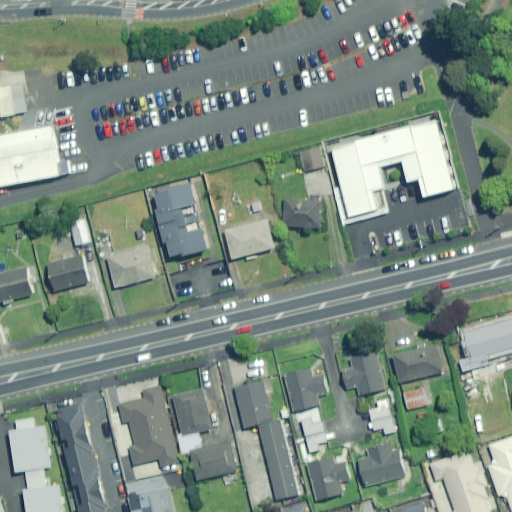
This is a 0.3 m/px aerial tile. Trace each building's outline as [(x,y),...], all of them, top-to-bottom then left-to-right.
[(0,189),(67,177),(57,124),(0,134),(0,107),(2,107),(4,116),(28,111),(22,83),(0,87),(0,189)] [(440,121),(334,149),(354,223),(384,215),(378,191),(394,187),(389,170),(406,166),(410,182),(421,180),(428,203),(460,195),(440,121)] [(300,154),(305,173),(325,168),(320,149),(300,154)] [(184,260),(208,253),(200,223),(185,227),(183,220),(198,216),(189,186),(181,188),(180,185),(166,189),(167,192),(165,193),(165,194),(153,197),(157,213),(154,214),(163,247),(167,247),(171,262),(183,258),(184,260)] [(321,231),(323,203),(320,203),(321,199),(314,199),(314,203),(285,200),(283,228),(321,231)] [(75,248),(90,244),(84,220),(69,224),(75,248)] [(267,221),(225,232),(233,262),(275,251),(267,221)] [(28,238),(25,225),(12,228),(15,241),(28,238)] [(115,290),(156,279),(149,248),(107,259),(115,290)] [(54,294),(90,285),(82,256),(47,265),(54,294)] [(0,305),(34,297),(26,268),(0,274),(0,305)] [(511,321),(465,334),(472,359),(460,362),(463,374),(470,372),(472,382),(498,375),(495,364),(489,366),(487,357),(511,349),(511,321)] [(445,375),(438,346),(394,355),(401,384),(445,375)] [(383,392),(375,355),(352,360),(354,372),(341,375),(345,392),(357,389),(359,397),(383,392)] [(309,373),(287,378),(289,383),(285,384),(292,414),(320,407),(318,398),(326,396),(322,377),(310,380),(309,373)] [(272,423),(263,384),(235,390),(245,430),(258,427),(276,502),(297,497),(279,421),(272,423)] [(180,471),(162,388),(145,392),(147,400),(119,406),(124,430),(130,429),(134,447),(129,448),(136,481),(180,471)] [(429,406),(424,389),(404,395),(409,411),(429,406)] [(213,431),(203,390),(173,397),(182,436),(178,436),(183,455),(191,454),(197,482),(238,473),(231,443),(202,449),(198,435),(213,431)] [(506,424),(500,397),(470,403),(476,431),(506,424)] [(77,501),(80,511),(113,511),(86,398),(56,406),(75,488),(81,486),(84,499),(77,501)] [(396,433),(386,400),(377,403),(379,409),(369,412),(374,432),(383,430),(385,436),(396,433)] [(326,443),(321,418),(302,422),(309,454),(318,452),(317,446),(326,443)] [(52,468),(45,428),(35,429),(33,419),(15,422),(17,432),(9,434),(16,474),(25,473),(27,481),(28,492),(23,493),(25,511),(63,511),(60,488),(50,489),(49,481),(46,481),(45,476),(44,470),(52,468)] [(444,433),(441,422),(432,424),(435,436),(444,433)] [(511,511),(511,438),(489,446),(496,465),(489,467),(499,498),(507,496),(511,511)] [(402,480),(395,445),(369,451),(370,458),(358,461),(364,488),(402,480)] [(489,511),(490,511),(498,509),(494,497),(489,499),(485,488),(488,487),(480,464),(475,450),(461,455),(456,457),(431,466),(436,482),(444,480),(455,511),(453,511),(489,511)] [(349,482),(344,458),(308,466),(316,502),(343,496),(340,485),(349,482)] [(174,511),(169,489),(128,498),(131,511),(174,511)] [(436,511),(434,506),(425,509),(422,503),(399,511),(436,511)]
